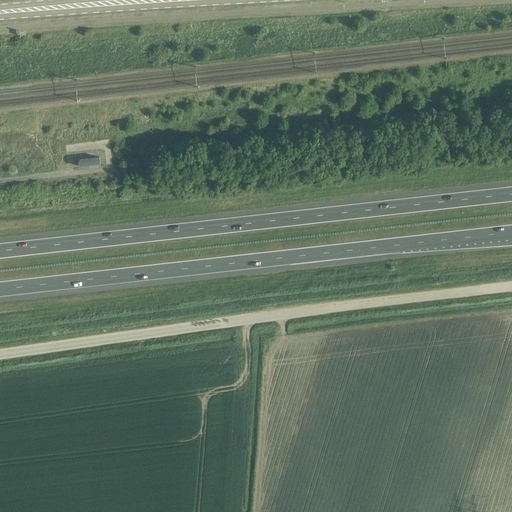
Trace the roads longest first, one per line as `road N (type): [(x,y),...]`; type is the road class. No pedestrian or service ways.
road 1 (tertiary): [(0,357),(511,288)]
road 2 (motorway): [(0,290),(511,233)]
road 3 (motorway): [(511,194),(0,251)]
